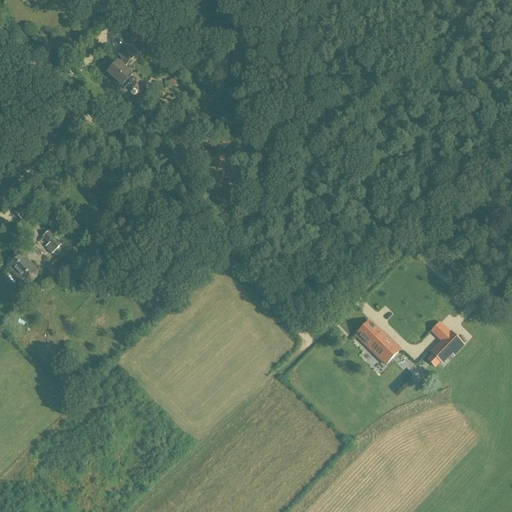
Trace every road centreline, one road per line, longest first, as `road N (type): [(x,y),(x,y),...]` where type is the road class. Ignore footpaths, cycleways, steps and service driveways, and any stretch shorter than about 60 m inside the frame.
road 1 (track): [(310,341),(84,114)]
road 2 (track): [(511,148),(310,341)]
road 3 (track): [(310,341),(128,511)]
road 4 (track): [(84,114),(0,27)]
